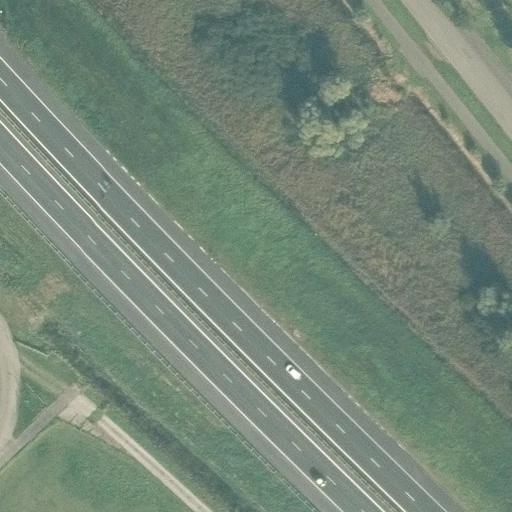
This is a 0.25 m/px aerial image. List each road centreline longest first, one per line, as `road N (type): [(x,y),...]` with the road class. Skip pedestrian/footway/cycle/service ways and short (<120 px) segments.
road 1 (motorway): [(434,511),(0,63)]
road 2 (motorway): [(0,146),(358,511)]
road 3 (unknown): [(0,453),(41,418),(67,412),(183,511)]
road 4 (tertiary): [(511,129),(408,0)]
